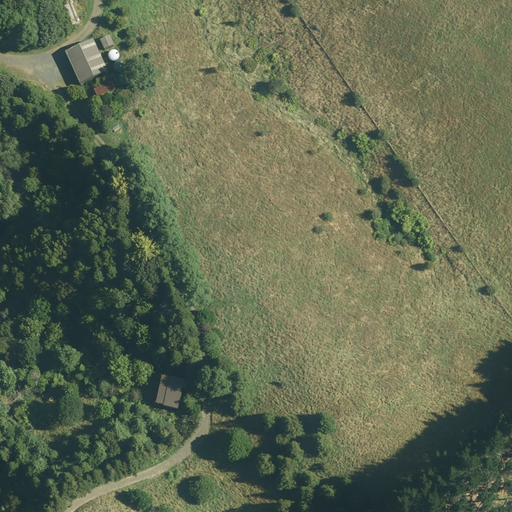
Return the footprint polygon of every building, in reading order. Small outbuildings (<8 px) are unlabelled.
[(72,4),(63,8),(71,26),(80,23),(72,4)] [(110,37),(99,42),(104,52),(114,47),(110,37)] [(94,43),(66,55),(69,63),(73,71),(77,80),(79,87),(108,74),(94,43)] [(108,58),(109,59),(110,61),(111,62),(113,62),(115,62),(117,61),(118,60),(119,58),(119,57),(119,55),(118,53),(117,52),(115,51),(113,51),(111,51),(110,52),(109,54),(108,56),(108,58)] [(112,68),(113,70),(114,72),(116,73),(118,73),(119,73),(121,72),(122,71),(123,69),(124,67),(123,66),(122,64),(121,63),(119,62),(117,62),(116,62),(114,63),(113,65),(112,67),(112,68)] [(118,82),(118,84),(120,85),(121,86),(123,86),(125,86),(126,85),(128,84),(129,82),(129,81),(129,79),(128,77),(126,76),(125,75),(123,75),(121,76),(119,77),(118,78),(118,80),(118,82)] [(115,91),(112,83),(93,92),(97,99),(115,91)] [(114,132),(119,128),(116,124),(111,128),(114,132)] [(120,157),(123,162),(130,157),(126,152),(120,157)] [(186,382),(171,379),(165,409),(180,411),(186,382)]
